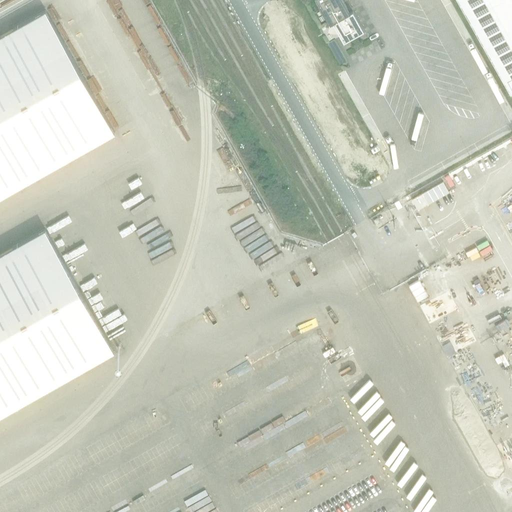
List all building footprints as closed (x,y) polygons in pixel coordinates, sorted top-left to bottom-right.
[(349,11),(345,4),(342,0),(315,0),(329,24),(329,30),(337,31),(343,42),(363,30),(352,10),(349,11)] [(511,0),(457,0),(510,92),(511,90),(511,0)] [(0,195),(114,131),(45,9),(0,34),(0,195)] [(147,49),(167,37),(156,17),(148,22),(147,20),(134,27),(147,49)] [(494,234),(509,224),(506,218),(490,229),(494,234)] [(0,413),(113,350),(44,228),(0,252),(0,413)] [(445,236),(450,246),(465,240),(460,229),(445,236)] [(483,234),(470,237),(472,244),(484,240),(483,234)]
